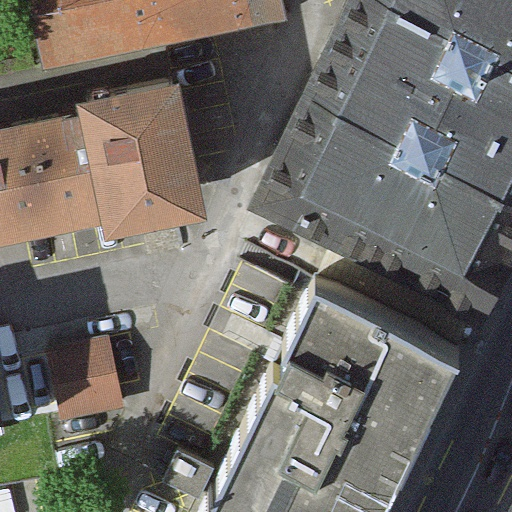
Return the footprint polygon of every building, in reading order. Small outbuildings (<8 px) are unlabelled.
[(277,0),(15,0),(24,51),(280,17),(277,0)] [(511,22),(463,0),(343,0),(314,62),(511,158),(511,22)] [(511,0),(463,0),(511,22),(511,0)] [(99,204),(201,183),(173,50),(79,69),(83,87),(0,104),(0,214),(97,194),(99,204)] [(327,245),(459,310),(511,203),(511,158),(314,62),(244,202),(327,245)] [(327,245),(221,460),(326,511),(359,511),(459,310),(327,245)] [(43,337),(55,415),(119,405),(107,327),(43,337)] [(0,423),(55,415),(43,337),(0,343),(0,423)] [(326,511),(221,460),(195,511),(326,511)]
